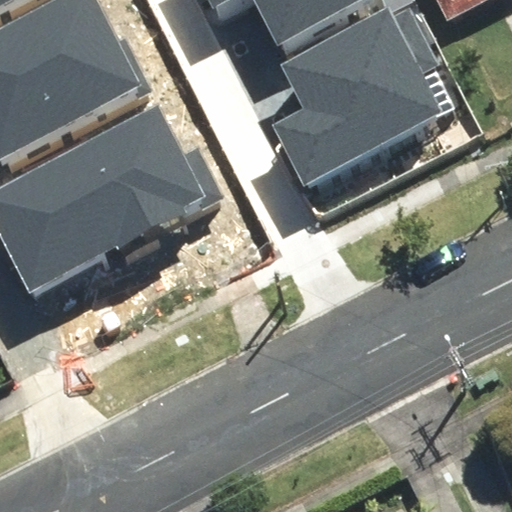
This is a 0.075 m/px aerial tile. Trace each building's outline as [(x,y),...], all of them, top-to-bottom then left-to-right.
[(93,0),(47,0),(0,26),(0,161),(140,84),(93,0)] [(211,0),(213,3),(218,0),(255,0),(280,43),(358,0),(211,0)] [(511,0),(425,0),(444,36),(511,1),(511,0)] [(439,65),(403,2),(288,66),(311,107),(273,128),(304,184),(443,107),(424,73),(439,65)] [(152,101),(0,185),(0,223),(39,294),(222,192),(198,150),(184,158),(152,101)]
